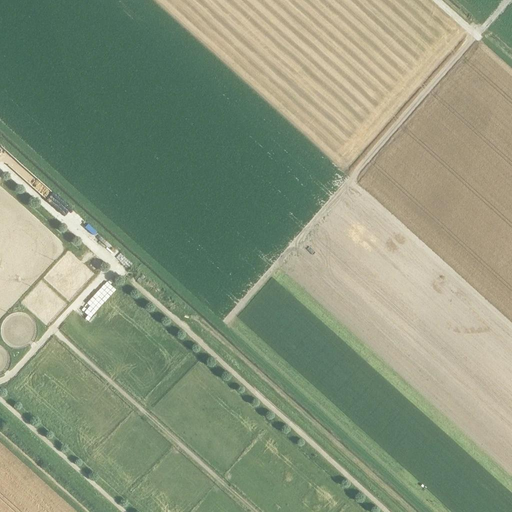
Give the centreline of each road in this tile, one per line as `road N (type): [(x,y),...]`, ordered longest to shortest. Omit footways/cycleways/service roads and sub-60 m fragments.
road 1 (track): [(387,511),(127,277)]
road 2 (track): [(0,397),(125,511)]
